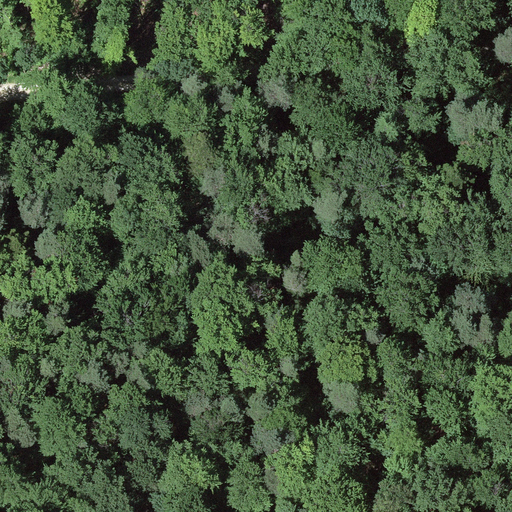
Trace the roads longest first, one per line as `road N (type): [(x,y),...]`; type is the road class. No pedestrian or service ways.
road 1 (track): [(511,53),(0,94)]
road 2 (track): [(323,0),(240,34),(108,64),(59,88)]
road 3 (track): [(511,430),(286,511)]
